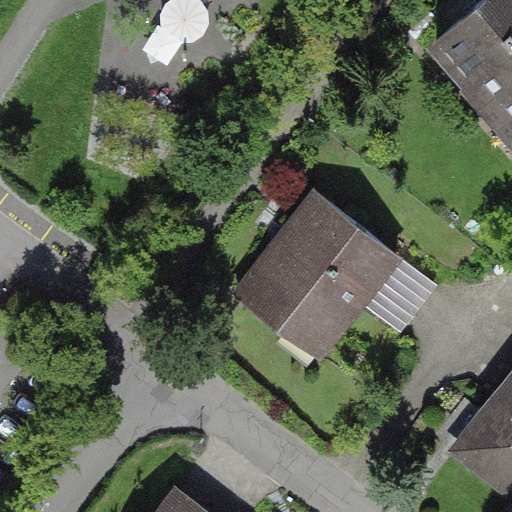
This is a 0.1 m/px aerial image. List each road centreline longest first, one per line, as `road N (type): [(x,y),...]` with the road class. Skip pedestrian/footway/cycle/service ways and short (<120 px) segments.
road 1 (residential): [(399,0),(166,290),(152,385)]
road 2 (residential): [(337,511),(152,385)]
road 3 (residential): [(58,511),(152,385)]
